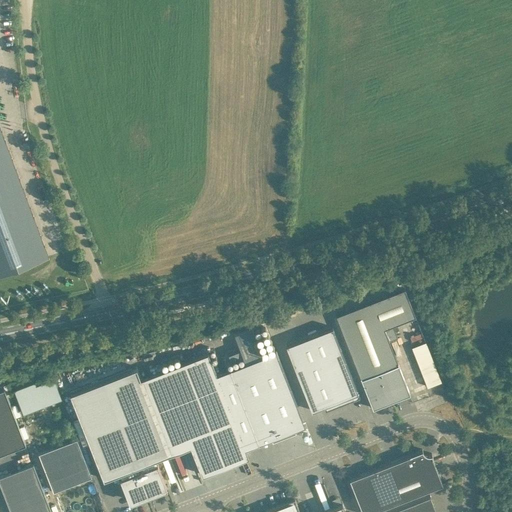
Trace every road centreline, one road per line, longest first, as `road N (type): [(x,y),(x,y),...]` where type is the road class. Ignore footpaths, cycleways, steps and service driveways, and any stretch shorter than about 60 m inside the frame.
road 1 (secondary): [(111,313),(237,283),(511,194)]
road 2 (unclassified): [(111,313),(59,194),(20,0)]
road 3 (unclassified): [(419,417),(192,503)]
road 4 (unclassified): [(463,511),(464,460),(452,429),(419,417)]
